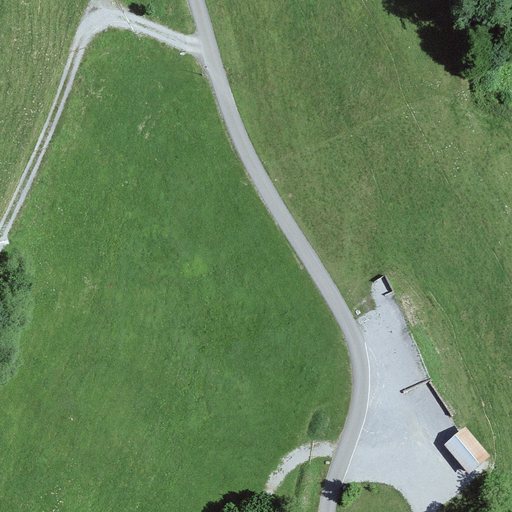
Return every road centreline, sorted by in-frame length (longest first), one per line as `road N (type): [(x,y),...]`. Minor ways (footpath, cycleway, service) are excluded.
road 1 (track): [(329,511),(355,423),(358,351),(329,286),(238,135),(197,0)]
road 2 (track): [(210,48),(120,18),(95,22),(0,246)]
